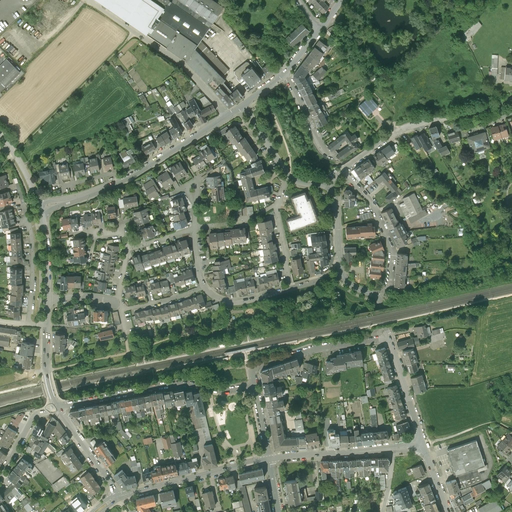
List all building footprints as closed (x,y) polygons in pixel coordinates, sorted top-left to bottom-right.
[(95,0),(146,35),(157,19),(159,17),(158,17),(164,9),(154,2),(151,0),(95,0)] [(168,0),(156,0),(154,2),(164,9),(170,1),(168,0)] [(177,33),(197,47),(200,41),(213,24),(176,0),(170,0),(170,1),(164,9),(158,17),(159,17),(157,19),(177,33)] [(176,0),(213,24),(224,7),(220,2),(218,0),(176,0)] [(319,1),(318,0),(315,0),(312,3),(320,11),(323,8),(320,5),(320,4),(318,2),(319,1)] [(328,7),(323,2),(325,1),(324,0),(318,0),(319,1),(318,2),(320,4),(320,5),(323,8),(320,11),(324,14),(328,7)] [(481,0),(473,10),(465,3),(463,6),(474,15),(485,1),(484,0),(481,0)] [(157,19),(146,35),(166,49),(177,33),(157,19)] [(481,25),(476,19),(469,28),(462,34),(465,40),(471,38),(470,35),(474,33),(474,34),(481,25)] [(302,24),(288,37),(285,39),(286,40),(291,47),(309,31),(302,24)] [(285,39),(288,37),(283,32),(279,35),(285,41),(286,40),(285,39)] [(186,62),(195,50),(197,47),(177,33),(166,49),(186,62)] [(232,41),(238,48),(242,45),(237,37),(232,41)] [(229,71),(200,41),(197,47),(195,50),(222,78),(229,71)] [(319,41),(314,47),(323,53),(327,47),(319,41)] [(314,47),(309,54),(318,61),(322,55),(323,56),(324,54),(323,53),(314,47)] [(223,83),(225,81),(222,78),(195,50),(186,62),(214,91),(219,87),(218,86),(219,86),(220,86),(223,83)] [(313,66),(315,64),(317,65),(319,62),(318,61),(309,54),(305,60),(313,66)] [(497,55),(491,55),(491,72),(488,71),(488,75),(489,75),(489,78),(495,78),(495,75),(496,75),(497,55)] [(10,63),(7,59),(0,65),(0,85),(2,84),(5,87),(20,73),(12,64),(10,63)] [(259,65),(262,69),(268,64),(265,60),(259,65)] [(305,60),(301,66),(308,71),(311,67),(312,68),(313,66),(305,60)] [(249,69),(252,67),(248,63),(246,62),(234,72),(234,74),(237,77),(236,79),(238,82),(243,78),(241,76),(245,72),(244,71),(248,68),(249,69)] [(262,69),(268,77),(273,73),(271,67),(268,64),(262,69)] [(293,78),(296,83),(305,79),(304,77),(303,76),(308,71),(301,66),(293,75),(293,78)] [(252,67),(249,69),(248,68),(244,71),(245,72),(241,76),(243,78),(250,88),(261,79),(252,67)] [(322,67),(313,76),(316,78),(317,80),(326,71),(322,67)] [(296,83),(299,90),(308,85),(305,79),(296,83)] [(319,84),(318,82),(315,83),(308,85),(311,91),(315,89),(313,85),(315,85),(319,84)] [(218,86),(219,87),(214,91),(214,92),(229,108),(235,104),(229,97),(233,93),(223,83),(220,86),(219,86),(218,86)] [(299,90),(302,96),(311,91),(308,85),(299,90)] [(344,93),(342,89),(327,96),(327,97),(324,98),(326,102),(340,95),(344,93)] [(233,93),(229,97),(235,104),(243,97),(237,90),(233,93)] [(316,101),(311,91),(302,96),(307,106),(316,101)] [(145,107),(149,106),(142,95),(138,97),(145,107)] [(370,96),(358,106),(367,116),(378,106),(370,96)] [(205,106),(207,108),(212,105),(204,97),(200,99),(204,107),(205,106)] [(199,118),(202,116),(201,116),(203,115),(201,111),(194,100),(189,103),(191,107),(196,115),(196,116),(198,118),(199,118)] [(175,112),(177,114),(183,111),(182,109),(184,107),(185,106),(183,102),(179,104),(174,108),(170,101),(166,104),(168,107),(166,108),(171,115),(175,112)] [(307,106),(310,111),(319,107),(317,104),(316,101),(307,106)] [(207,108),(201,111),(203,115),(204,117),(210,113),(215,110),(212,105),(207,108)] [(310,111),(312,117),(325,110),(325,109),(324,107),(323,105),(321,106),(319,107),(310,111)] [(187,113),(185,114),(188,120),(196,115),(191,107),(186,110),(187,113)] [(312,117),(315,122),(324,117),(323,115),(327,113),(325,110),(312,117)] [(188,120),(185,114),(180,117),(184,123),(189,120),(188,120)] [(128,132),(132,130),(129,124),(134,122),(131,117),(123,122),(128,132)] [(327,123),(324,117),(315,122),(318,127),(327,123)] [(169,121),(174,128),(174,129),(179,127),(178,126),(174,118),(169,121)] [(189,120),(184,123),(183,123),(187,130),(193,126),(189,120)] [(501,137),(504,137),(508,135),(507,131),(506,129),(504,124),(497,126),(501,137)] [(225,134),(229,139),(239,132),(236,129),(237,128),(235,126),(233,128),(232,129),(231,128),(228,130),(229,131),(225,133),(225,134)] [(436,126),(429,128),(433,142),(441,155),(444,153),(449,151),(445,145),(442,147),(437,139),(436,140),(435,136),(439,135),(436,126)] [(493,140),(501,137),(497,126),(491,128),(490,128),(492,134),(493,140)] [(182,134),(179,127),(174,129),(174,128),(167,132),(169,136),(171,135),(174,139),(179,136),(182,134)] [(223,135),(225,134),(225,133),(229,131),(228,130),(227,127),(220,132),(223,135)] [(460,139),(457,130),(447,133),(450,143),(460,139)] [(166,144),(174,139),(171,135),(169,136),(167,132),(161,136),(166,144)] [(243,138),(239,132),(229,139),(233,145),(234,144),(243,138)] [(350,147),(339,155),(342,158),(342,159),(350,153),(360,146),(360,145),(359,145),(358,144),(356,145),(354,142),(358,139),(355,135),(351,137),(347,132),(330,145),(327,147),(331,152),(334,149),(335,151),(340,147),(338,145),(346,140),(348,143),(350,147)] [(488,147),(487,141),(484,132),(467,137),(471,152),(488,147)] [(421,134),(417,137),(425,150),(431,147),(427,139),(427,138),(426,136),(425,136),(424,135),(421,134)] [(425,150),(417,137),(416,135),(410,138),(412,141),(414,145),(416,149),(422,145),(425,150)] [(166,144),(161,136),(156,139),(158,141),(161,146),(161,147),(166,144)] [(236,148),(238,150),(248,143),(244,137),(243,138),(234,144),(236,148)] [(153,144),(151,142),(141,148),(146,155),(153,151),(153,152),(156,150),(155,149),(153,144)] [(252,149),(248,143),(238,150),(242,156),(244,155),(252,149)] [(395,144),(390,147),(394,152),(394,153),(395,155),(400,151),(395,144)] [(386,158),(394,153),(394,152),(390,147),(389,145),(381,151),(386,158)] [(199,153),(200,155),(205,163),(214,158),(208,148),(207,148),(201,151),(199,153)] [(125,150),(119,154),(124,162),(123,163),(126,167),(126,168),(131,164),(133,163),(138,161),(131,149),(126,152),(125,150)] [(256,155),(252,149),(244,155),(244,156),(241,158),(245,163),(251,158),(256,155)] [(381,151),(373,156),(375,158),(379,164),(379,165),(381,164),(381,165),(382,165),(386,163),(386,162),(385,161),(387,160),(386,158),(381,151)] [(192,160),(195,164),(198,169),(199,169),(200,169),(201,168),(201,167),(206,165),(205,163),(200,155),(192,160)] [(98,162),(96,158),(88,160),(89,162),(90,168),(91,173),(99,171),(98,162)] [(112,169),(110,158),(104,159),(106,170),(112,169)] [(368,159),(361,165),(367,174),(375,168),(368,159)] [(252,168),(249,169),(252,177),(258,175),(265,172),(263,167),(260,161),(258,161),(253,163),(250,165),(252,168)] [(82,163),(74,165),(76,176),(77,176),(77,177),(81,176),(81,175),(85,174),(83,166),(83,163),(82,163)] [(180,163),(171,168),(176,177),(178,179),(183,176),(187,174),(180,163)] [(60,172),(61,179),(70,177),(69,171),(67,164),(59,165),(59,166),(60,172)] [(199,169),(198,169),(195,164),(191,167),(194,173),(199,169)] [(360,179),(367,174),(361,165),(354,170),(360,179)] [(170,167),(165,170),(166,173),(167,172),(171,180),(176,177),(171,168),(170,167)] [(210,177),(219,176),(218,167),(213,170),(210,172),(210,173),(210,172),(211,177),(210,177)] [(240,174),(241,180),(251,177),(252,177),(249,169),(245,170),(246,172),(240,174)] [(44,172),(39,172),(41,178),(44,177),(45,179),(47,180),(49,180),(49,184),(55,182),(54,176),(52,170),(48,171),(46,170),(44,170),(44,172)] [(360,179),(354,170),(351,172),(358,181),(361,180),(360,179)] [(166,173),(158,178),(165,188),(173,183),(171,180),(167,172),(166,173)] [(392,191),(392,192),(396,189),(397,188),(393,183),(396,181),(389,172),(386,175),(384,172),(375,180),(379,184),(383,181),(392,191)] [(369,184),(374,181),(368,174),(364,177),(369,184)] [(208,188),(211,188),(222,186),(223,186),(224,186),(223,181),(220,182),(219,176),(210,177),(207,178),(208,188)] [(251,177),(241,180),(242,186),(252,183),(251,181),(251,177)] [(157,188),(153,180),(144,186),(147,191),(146,191),(150,198),(153,196),(153,197),(158,194),(157,192),(158,191),(156,189),(157,188)] [(242,186),(244,191),(254,189),(253,186),(252,183),(242,186)] [(224,199),(222,186),(211,188),(212,195),(210,195),(210,197),(212,197),(213,200),(224,199)] [(264,188),(262,189),(264,198),(270,197),(268,187),(264,188)] [(254,190),(254,189),(244,191),(247,203),(250,197),(251,196),(251,194),(253,194),(253,192),(254,191),(254,190)] [(258,200),(264,198),(262,189),(259,189),(256,190),(258,200)] [(399,194),(396,189),(392,192),(392,191),(385,198),(388,202),(399,194)] [(255,190),(254,190),(254,191),(253,192),(253,194),(251,194),(251,196),(250,197),(247,203),(258,200),(256,190),(255,190)] [(344,192),(344,201),(353,200),(355,200),(354,194),(354,195),(351,192),(349,190),(345,190),(344,192)] [(288,227),(290,232),(307,226),(307,225),(318,221),(310,198),(307,199),(305,192),(291,198),(297,214),(299,214),(300,216),(295,218),(292,219),(292,218),(286,221),(288,227)] [(406,219),(408,218),(424,209),(426,209),(425,207),(421,209),(413,193),(402,198),(404,202),(399,205),(406,219)] [(473,205),(480,202),(477,196),(470,199),(473,205)] [(137,205),(136,197),(123,199),(124,204),(123,204),(124,205),(125,207),(137,205)] [(172,200),(175,207),(183,204),(181,197),(175,199),(172,200)] [(186,210),(183,204),(175,207),(172,208),(174,214),(183,211),(186,210)] [(116,217),(115,210),(114,207),(107,208),(109,218),(116,217)] [(381,213),(389,229),(398,224),(390,208),(381,213)] [(0,212),(0,220),(13,217),(11,209),(4,211),(0,212)] [(146,209),(133,213),(134,217),(134,218),(135,221),(136,220),(137,224),(143,222),(149,220),(148,216),(149,216),(146,209)] [(427,214),(424,209),(408,218),(411,223),(427,214)] [(101,224),(100,217),(99,212),(98,212),(98,210),(95,211),(95,213),(91,214),(93,225),(101,224)] [(173,215),(175,221),(185,218),(183,211),(174,214),(173,215)] [(372,217),(370,212),(359,215),(361,220),(372,217)] [(93,225),(91,214),(84,216),(84,217),(85,223),(85,227),(93,225)] [(15,225),(13,217),(0,220),(2,229),(8,227),(15,225)] [(77,218),(75,218),(74,217),(73,217),(72,217),(72,218),(72,219),(70,219),(71,229),(79,228),(79,227),(77,219),(77,218)] [(187,225),(185,218),(175,221),(173,222),(175,229),(180,227),(180,228),(183,227),(183,226),(187,225)] [(63,230),(71,229),(70,219),(62,220),(63,230)] [(258,223),(259,230),(272,228),(271,221),(270,221),(263,222),(258,223)] [(400,223),(398,224),(389,229),(394,239),(405,233),(402,227),(400,223)] [(364,237),(364,236),(368,236),(368,234),(371,234),(372,235),(375,235),(374,227),(372,227),(372,224),(367,224),(367,226),(352,227),(352,228),(345,228),(346,238),(350,238),(351,237),(356,237),(356,238),(357,238),(357,237),(364,237)] [(144,225),(138,227),(141,237),(144,236),(145,239),(155,236),(154,232),(155,232),(155,230),(155,229),(153,228),(152,225),(146,227),(145,227),(144,225)] [(259,230),(261,237),(266,236),(272,234),(271,231),(273,231),(272,228),(259,230)] [(244,229),(237,230),(239,242),(239,244),(246,243),(245,239),(245,234),(244,230),(244,229)] [(232,244),(232,243),(230,231),(230,230),(227,230),(227,231),(226,231),(226,233),(223,233),(225,245),(232,244)] [(232,243),(239,242),(237,230),(234,230),(234,231),(230,231),(232,243)] [(216,232),(216,233),(218,246),(225,245),(223,233),(220,233),(220,231),(216,232)] [(312,246),(316,246),(317,252),(319,252),(326,251),(327,251),(326,244),(325,235),(324,232),(308,234),(308,237),(311,237),(312,246)] [(407,232),(405,233),(394,239),(398,247),(406,242),(405,239),(409,237),(407,232)] [(218,247),(218,246),(216,233),(209,234),(210,237),(210,245),(211,248),(218,247)] [(261,237),(262,243),(272,241),(274,241),(274,238),(272,238),(272,234),(266,236),(261,237)] [(71,241),(72,248),(73,247),(84,246),(85,245),(84,238),(73,240),(73,241),(71,241)] [(181,240),(177,241),(182,255),(189,252),(188,249),(189,248),(187,241),(184,241),(181,242),(181,240)] [(182,255),(177,241),(174,242),(175,244),(170,246),(174,256),(174,257),(176,256),(177,257),(182,255)] [(262,243),(264,250),(276,247),(275,244),(273,244),(272,241),(262,243)] [(384,253),(383,250),(384,249),(381,241),(374,244),(374,243),(369,245),(373,253),(372,260),(371,260),(371,261),(371,264),(370,264),(370,269),(369,269),(369,273),(371,274),(370,277),(380,278),(381,270),(383,270),(383,267),(382,267),(382,266),(383,266),(384,253)] [(107,253),(106,254),(116,256),(117,251),(118,250),(119,248),(118,247),(113,246),(108,245),(108,246),(107,247),(106,252),(107,253)] [(162,246),(163,249),(166,260),(171,258),(171,257),(174,256),(170,246),(166,247),(165,245),(162,246)] [(74,254),(75,256),(84,255),(86,254),(84,246),(73,247),(73,250),(72,250),(73,254),(74,254)] [(259,252),(260,257),(264,256),(276,254),(275,250),(276,250),(276,247),(264,250),(263,250),(263,251),(259,252)] [(356,248),(344,248),(345,261),(352,261),(352,255),(356,255),(356,248)] [(159,262),(166,260),(163,249),(159,250),(158,249),(156,250),(156,251),(155,252),(159,262)] [(147,252),(148,254),(151,265),(159,262),(155,252),(151,253),(150,251),(147,252)] [(326,251),(319,252),(319,253),(320,260),(320,265),(328,264),(326,251)] [(319,253),(312,255),(309,256),(307,256),(307,264),(313,264),(313,261),(320,260),(319,253)] [(397,253),(396,265),(406,266),(406,264),(407,254),(397,253)] [(102,263),(103,263),(113,265),(114,259),(116,259),(117,256),(116,256),(106,254),(104,254),(103,260),(102,263)] [(142,254),(139,255),(143,267),(151,265),(148,254),(143,256),(142,254)] [(278,260),(276,254),(264,256),(265,263),(270,262),(278,260)] [(80,263),(86,262),(87,261),(87,259),(85,258),(84,255),(75,256),(73,257),(74,263),(78,262),(80,263)] [(138,269),(143,267),(139,255),(132,258),(132,259),(134,265),(135,267),(136,266),(138,269)] [(293,266),(293,267),(301,265),(299,255),(297,255),(294,256),(294,257),(295,257),(292,258),(293,266)] [(213,269),(214,271),(223,269),(227,268),(230,268),(229,264),(229,260),(227,260),(224,261),(221,261),(219,262),(219,261),(215,262),(215,265),(213,266),(213,269)] [(102,267),(101,272),(109,273),(113,274),(114,270),(112,270),(113,265),(103,263),(102,267)] [(301,268),(301,265),(293,267),(293,266),(292,267),(294,275),(295,274),(296,278),(300,277),(299,274),(303,273),(302,268),(301,268)] [(406,268),(406,266),(396,265),(395,274),(405,275),(406,268)] [(181,273),(182,275),(185,284),(194,280),(192,276),(193,275),(192,273),(191,273),(190,270),(191,269),(182,272),(181,273)] [(213,271),(214,279),(224,277),(224,274),(223,269),(214,271),(213,271)] [(99,272),(97,281),(107,283),(109,273),(101,272),(99,272)] [(166,275),(167,281),(168,281),(168,284),(174,281),(174,278),(172,272),(166,275)] [(266,276),(267,277),(269,287),(279,284),(277,274),(266,276)] [(403,287),(405,275),(395,274),(394,286),(403,287)] [(179,286),(185,284),(182,275),(174,278),(174,281),(176,284),(179,286)] [(222,292),(226,291),(226,288),(225,285),(224,277),(214,279),(212,279),(214,287),(222,292)] [(269,287),(267,277),(259,279),(260,284),(261,289),(269,287)] [(252,280),(245,282),(247,292),(255,291),(254,286),(253,280),(252,280)] [(95,286),(94,287),(100,288),(105,289),(106,289),(107,283),(97,281),(96,281),(96,282),(95,282),(94,286),(95,286)] [(142,283),(143,285),(144,290),(151,289),(150,284),(150,281),(148,282),(146,282),(144,283),(142,283)] [(167,281),(159,283),(161,292),(170,290),(168,284),(168,281),(167,281)] [(152,294),(161,292),(159,283),(159,282),(154,283),(150,284),(151,289),(152,294)] [(247,293),(247,292),(245,282),(237,283),(238,291),(239,295),(247,293)] [(125,287),(126,293),(125,298),(128,299),(129,297),(131,296),(132,298),(134,298),(137,297),(135,287),(135,285),(129,286),(125,287)] [(143,285),(135,287),(137,297),(145,295),(144,290),(143,285)] [(235,293),(235,291),(234,286),(226,288),(226,291),(227,295),(235,293)] [(197,309),(205,306),(204,304),(204,303),(205,301),(204,299),(202,298),(201,295),(193,298),(197,308),(197,309)] [(193,298),(185,301),(188,311),(197,308),(193,298)] [(180,314),(188,311),(185,301),(176,304),(180,314)] [(181,318),(180,314),(176,304),(176,303),(168,305),(171,317),(175,316),(176,320),(181,318)] [(165,307),(160,308),(162,319),(162,320),(171,318),(171,317),(168,305),(165,306),(165,307)] [(154,321),(162,319),(160,308),(154,310),(154,309),(151,309),(153,319),(154,321)] [(151,309),(143,311),(145,321),(153,319),(151,309)] [(134,313),(135,317),(136,324),(145,322),(145,321),(143,311),(134,313)] [(112,313),(115,327),(120,325),(117,312),(112,313)] [(80,324),(78,314),(78,313),(74,314),(73,314),(74,319),(71,320),(72,325),(80,324)] [(425,327),(424,325),(420,326),(415,327),(416,331),(418,337),(429,335),(429,333),(430,333),(429,327),(425,327)] [(0,344),(8,346),(10,336),(11,330),(0,327),(0,344)] [(21,331),(11,330),(10,336),(13,337),(13,339),(15,339),(14,342),(19,343),(20,337),(21,337),(21,335),(20,335),(21,331)] [(113,337),(111,332),(111,331),(108,331),(99,334),(100,340),(101,340),(112,337),(113,337)] [(444,332),(443,332),(429,336),(429,343),(443,339),(442,336),(445,335),(444,332)] [(55,334),(55,342),(63,342),(63,343),(64,343),(65,343),(65,338),(64,338),(64,334),(55,334)] [(69,338),(66,342),(69,344),(70,343),(74,346),(77,342),(74,341),(69,338)] [(402,347),(403,350),(412,348),(414,347),(413,344),(412,338),(397,343),(399,349),(402,347)] [(21,347),(20,354),(32,356),(34,344),(22,342),(21,347)] [(64,350),(64,343),(63,343),(63,342),(55,342),(55,350),(64,350)] [(376,354),(377,359),(387,356),(384,348),(375,351),(376,354)] [(402,351),(406,365),(415,362),(417,362),(412,348),(403,350),(402,351)] [(344,353),(344,354),(346,366),(350,366),(350,367),(353,366),(353,365),(355,365),(355,366),(358,365),(359,364),(362,364),(361,350),(354,351),(351,352),(344,353)] [(30,368),(32,356),(20,354),(16,353),(15,357),(21,358),(21,359),(23,360),(22,363),(23,364),(22,367),(30,368)] [(346,368),(346,366),(344,354),(336,355),(337,358),(327,359),(327,361),(326,361),(326,372),(331,371),(333,372),(334,371),(338,370),(337,369),(346,368)] [(377,359),(382,373),(391,370),(387,356),(377,359)] [(297,359),(289,361),(293,371),(296,370),(300,368),(297,359)] [(289,372),(293,371),(289,361),(282,364),(285,373),(289,372)] [(417,370),(415,362),(406,365),(409,372),(417,370)] [(306,363),(302,377),(308,378),(310,371),(315,373),(316,366),(313,365),(306,363)] [(274,377),(285,373),(282,364),(272,367),(274,377)] [(260,373),(262,383),(272,382),(271,378),(274,377),(272,367),(262,371),(260,373)] [(394,378),(391,370),(382,373),(384,381),(389,380),(394,378)] [(410,378),(413,386),(422,383),(421,379),(423,379),(421,374),(410,378)] [(302,377),(295,377),(295,378),(297,388),(302,389),(303,383),(301,383),(302,377)] [(262,383),(264,394),(282,391),(281,388),(283,388),(283,387),(276,388),(276,389),(275,389),(274,385),(273,385),(272,382),(262,383)] [(423,386),(422,383),(413,386),(415,394),(425,390),(424,386),(423,386)] [(387,389),(389,397),(399,394),(396,386),(387,389)] [(373,389),(366,391),(368,397),(375,396),(373,389)] [(176,405),(186,403),(184,393),(183,390),(173,393),(175,404),(176,405)] [(172,391),(162,393),(164,402),(165,406),(175,404),(173,393),(172,391)] [(187,405),(193,404),(196,416),(199,416),(205,414),(199,392),(192,394),(191,391),(184,393),(186,403),(187,405)] [(264,394),(266,401),(277,399),(276,396),(285,395),(285,393),(282,394),(282,391),(264,394)] [(162,392),(155,393),(159,408),(160,414),(163,413),(162,407),(161,403),(162,402),(164,402),(162,393),(162,392)] [(155,405),(156,409),(159,408),(155,393),(149,395),(152,404),(154,404),(155,405)] [(403,408),(399,394),(389,397),(394,411),(403,408)] [(149,405),(152,404),(149,395),(143,396),(145,406),(147,411),(150,411),(149,406),(149,405)] [(142,406),(145,406),(143,396),(137,397),(140,411),(143,410),(143,408),(142,406)] [(137,412),(140,411),(137,397),(131,399),(133,408),(136,407),(136,410),(137,412)] [(131,399),(124,400),(127,414),(128,417),(131,416),(131,413),(130,411),(129,409),(133,408),(131,399)] [(266,401),(267,408),(284,404),(283,402),(285,401),(285,400),(279,401),(278,402),(278,403),(277,403),(277,399),(266,401)] [(123,415),(124,415),(127,414),(124,400),(118,401),(120,411),(124,410),(123,412),(123,415)] [(116,421),(116,422),(119,421),(118,415),(118,413),(116,412),(120,411),(118,401),(111,403),(115,416),(116,421)] [(111,417),(115,416),(111,403),(105,404),(107,413),(111,413),(110,415),(111,417)] [(108,419),(107,413),(105,404),(98,405),(101,415),(103,414),(105,420),(108,419)] [(286,407),(284,407),(284,404),(267,408),(268,414),(279,413),(278,408),(280,408),(280,409),(287,408),(286,407)] [(97,415),(101,415),(98,405),(92,407),(95,421),(99,421),(97,415)] [(372,432),(372,433),(378,432),(375,408),(374,409),(374,406),(368,406),(372,432)] [(92,422),(95,421),(92,407),(85,408),(87,418),(90,417),(92,422)] [(89,423),(87,418),(85,408),(78,409),(81,419),(84,418),(85,424),(89,423)] [(394,411),(396,419),(405,416),(403,408),(394,411)] [(80,423),(79,419),(81,419),(78,409),(70,411),(68,414),(76,424),(80,423)] [(13,422),(10,426),(16,429),(24,414),(22,413),(21,415),(18,414),(15,419),(12,417),(10,420),(13,422)] [(268,414),(272,435),(283,433),(279,413),(268,414)] [(199,416),(206,445),(212,444),(205,414),(199,416)] [(52,417),(49,422),(55,426),(58,421),(52,417)] [(302,421),(302,419),(296,420),(294,421),(296,431),(304,430),(302,421)] [(52,431),(59,439),(66,433),(58,421),(55,426),(52,431)] [(50,435),(52,431),(55,426),(49,422),(44,432),(43,431),(42,432),(40,436),(47,440),(50,435)] [(398,432),(409,429),(407,422),(402,423),(396,425),(398,432)] [(37,424),(32,433),(40,437),(40,436),(42,432),(41,432),(43,427),(37,424)] [(8,427),(5,432),(13,437),(16,432),(8,427)] [(347,430),(347,435),(349,446),(355,445),(354,433),(351,434),(350,429),(347,430)] [(125,433),(121,430),(118,430),(127,440),(129,438),(128,437),(125,433)] [(291,431),(292,438),(296,437),(297,448),(307,448),(305,435),(304,430),(296,431),(291,431)] [(335,430),(327,431),(328,447),(339,446),(338,435),(338,434),(335,435),(335,430)] [(358,433),(357,430),(353,430),(354,433),(355,445),(362,444),(361,434),(361,433),(358,433)] [(387,431),(378,432),(372,433),(374,443),(388,441),(387,431)] [(5,432),(2,437),(11,442),(13,437),(5,432)] [(364,433),(361,434),(362,444),(374,443),(372,433),(372,432),(364,433)] [(66,433),(59,439),(63,444),(70,440),(66,433)] [(277,449),(288,449),(287,439),(284,439),(283,433),(272,435),(275,448),(277,449)] [(316,433),(305,435),(307,448),(318,446),(317,441),(319,441),(317,435),(316,435),(316,433)] [(169,435),(170,443),(177,442),(175,434),(169,435)] [(511,437),(508,434),(502,440),(511,447),(511,446),(511,445),(511,444),(511,437)] [(39,441),(37,445),(40,447),(45,441),(35,435),(33,438),(39,441)] [(165,449),(171,447),(170,443),(169,435),(162,437),(165,449)] [(339,446),(349,446),(347,435),(338,435),(339,446)] [(7,447),(11,442),(2,437),(0,440),(0,443),(3,444),(7,447)] [(292,438),(287,439),(288,449),(297,448),(296,437),(292,438)] [(33,438),(28,446),(32,448),(34,449),(37,445),(39,441),(33,438)] [(40,447),(38,451),(42,453),(47,446),(51,450),(53,451),(56,450),(55,448),(49,443),(45,440),(45,441),(40,447)] [(90,443),(94,448),(98,445),(94,440),(93,440),(90,443)] [(451,463),(456,479),(478,472),(487,469),(487,464),(484,465),(476,440),(447,450),(448,455),(447,455),(450,463),(451,463)] [(505,454),(511,447),(502,440),(497,447),(500,449),(504,453),(505,454)] [(177,442),(170,443),(171,447),(174,460),(180,459),(179,456),(180,456),(180,455),(182,454),(179,441),(177,442)] [(106,466),(116,459),(116,458),(114,460),(111,455),(112,454),(106,444),(104,446),(102,442),(98,445),(94,448),(106,466)] [(217,465),(212,444),(206,445),(203,446),(206,457),(202,458),(205,468),(217,465)] [(42,453),(38,451),(40,447),(37,445),(34,449),(36,450),(34,454),(40,458),(40,457),(42,457),(46,455),(42,453)] [(65,464),(66,464),(76,457),(71,451),(72,450),(70,448),(65,452),(61,455),(64,459),(62,460),(65,464)] [(133,472),(138,471),(136,463),(135,460),(134,456),(130,457),(132,461),(130,462),(133,472)] [(57,468),(48,457),(45,461),(53,471),(57,468)] [(82,466),(76,457),(66,464),(69,468),(71,467),(74,472),(82,466)] [(192,461),(188,462),(190,472),(198,470),(197,466),(198,465),(196,457),(192,458),(192,461)] [(33,469),(30,467),(32,465),(22,458),(17,464),(25,471),(26,469),(30,472),(33,469)] [(378,459),(378,471),(381,471),(387,470),(388,460),(389,460),(387,458),(378,459)] [(378,459),(370,459),(370,469),(375,469),(375,470),(374,470),(374,475),(378,475),(378,471),(378,459)] [(166,465),(160,467),(163,479),(168,477),(176,476),(178,475),(175,465),(175,461),(165,463),(166,465)] [(187,462),(175,465),(178,475),(190,472),(188,462),(187,462)] [(22,474),(25,471),(17,464),(13,470),(21,476),(22,474)] [(423,475),(422,475),(425,474),(423,469),(421,465),(412,468),(413,470),(414,473),(416,477),(419,476),(419,477),(423,476),(423,475)] [(153,481),(163,479),(160,467),(160,466),(153,467),(154,470),(151,471),(151,472),(153,481)] [(503,480),(508,474),(511,471),(505,466),(497,475),(503,480)] [(262,468),(248,472),(250,482),(264,478),(262,468)] [(8,476),(18,487),(21,484),(17,480),(20,477),(21,476),(13,470),(8,476)] [(130,480),(127,477),(126,478),(124,474),(122,470),(114,476),(115,477),(123,488),(126,488),(136,485),(134,476),(130,477),(131,479),(130,480)] [(85,484),(87,487),(86,488),(90,493),(91,493),(92,494),(100,488),(88,472),(87,472),(80,477),(80,478),(81,479),(81,480),(80,480),(84,485),(85,484)] [(144,483),(153,481),(151,472),(142,474),(144,483)] [(248,484),(251,483),(250,482),(248,472),(239,474),(240,480),(239,480),(240,484),(241,484),(247,482),(248,484)] [(481,482),(478,472),(456,479),(455,479),(458,486),(457,486),(459,490),(470,486),(481,482)] [(26,478),(22,474),(21,476),(20,477),(23,481),(26,483),(27,484),(29,482),(25,479),(26,478)] [(508,474),(503,480),(505,482),(509,478),(511,476),(508,474)] [(233,476),(226,478),(228,487),(228,489),(232,488),(232,490),(236,489),(234,482),(235,482),(234,482),(233,476)] [(20,477),(17,480),(21,484),(21,483),(24,485),(26,483),(23,481),(20,477)] [(57,490),(65,485),(69,482),(65,477),(52,486),(55,490),(57,490)] [(220,489),(228,487),(226,478),(218,479),(220,489)] [(445,483),(449,494),(459,490),(457,486),(458,486),(455,479),(445,483)] [(297,480),(284,482),(288,504),(301,502),(299,489),(297,480)] [(472,491),(470,492),(471,496),(476,494),(484,489),(492,486),(489,480),(482,483),(481,483),(471,487),(472,491)] [(417,496),(422,494),(431,490),(428,483),(418,487),(420,491),(415,493),(417,496)] [(13,485),(9,488),(13,491),(11,493),(14,496),(15,494),(19,498),(22,495),(13,485)] [(192,486),(185,488),(187,497),(194,495),(192,486)] [(239,487),(239,489),(244,511),(250,511),(245,486),(242,487),(239,487)] [(471,487),(470,486),(459,490),(461,497),(470,492),(472,491),(471,487)] [(256,501),(258,501),(268,499),(265,487),(254,489),(256,501)] [(393,492),(397,504),(399,503),(409,499),(410,499),(406,487),(393,492)] [(7,502),(14,496),(11,493),(13,491),(9,488),(1,495),(3,497),(7,502)] [(305,488),(299,489),(301,502),(316,500),(321,500),(321,497),(323,497),(322,492),(321,492),(321,491),(316,492),(316,496),(307,497),(305,488)] [(476,494),(471,496),(473,499),(482,495),(481,494),(486,492),(484,489),(476,494)] [(422,494),(425,503),(435,500),(431,490),(422,494)] [(461,497),(459,490),(449,494),(451,498),(449,499),(453,506),(471,496),(470,492),(461,497)] [(161,494),(159,494),(161,504),(162,507),(166,506),(166,505),(170,504),(171,505),(176,503),(173,491),(166,492),(161,494)] [(205,493),(202,493),(203,498),(204,498),(206,508),(208,508),(208,509),(213,507),(215,506),(212,495),(213,495),(212,491),(209,492),(209,491),(205,492),(205,493)] [(92,494),(91,493),(90,493),(84,498),(88,503),(95,497),(92,494)] [(159,494),(153,495),(155,501),(158,500),(159,505),(161,504),(159,494)] [(136,500),(138,508),(147,506),(156,504),(155,501),(153,495),(136,500)] [(463,505),(466,504),(473,500),(473,499),(471,496),(453,506),(455,511),(457,511),(464,508),(463,505)] [(21,503),(24,507),(28,503),(31,501),(28,498),(27,497),(24,499),(25,500),(21,503)] [(78,497),(69,504),(75,511),(80,511),(87,507),(78,497)] [(496,511),(502,509),(495,498),(478,508),(479,511),(496,511)] [(36,499),(32,501),(31,501),(28,503),(33,509),(39,504),(36,499)] [(269,511),(269,509),(269,506),(268,499),(258,501),(259,506),(257,506),(258,511),(269,511)] [(409,499),(399,503),(400,508),(407,505),(408,507),(411,506),(409,499)] [(434,511),(439,510),(435,500),(425,503),(423,504),(426,511),(434,511)] [(28,511),(33,509),(28,503),(24,507),(28,511)]
